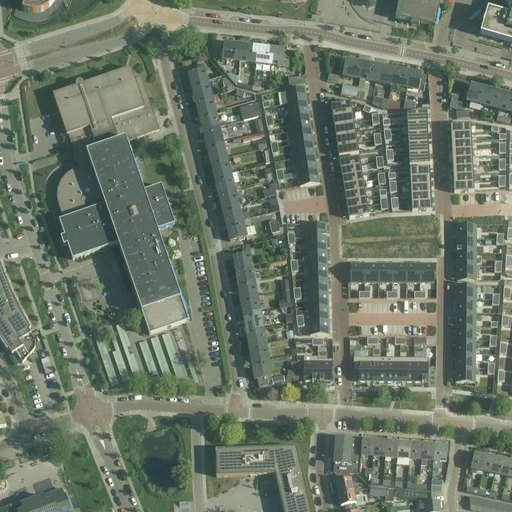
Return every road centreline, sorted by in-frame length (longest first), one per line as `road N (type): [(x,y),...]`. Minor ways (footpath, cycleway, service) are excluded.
road 1 (residential): [(235,412),(211,248),(163,58),(174,19)]
road 2 (residential): [(310,31),(340,281),(345,414)]
road 3 (residential): [(440,420),(447,250),(435,58)]
road 4 (residential): [(91,413),(0,121)]
road 5 (unknown): [(142,370),(107,264),(47,280)]
road 6 (unknown): [(213,411),(178,242)]
road 7 (tertiary): [(0,68),(128,39),(154,10)]
road 8 (tertiary): [(134,3),(122,16),(0,64)]
road 9 (tertiary): [(310,31),(174,19)]
road 10 (tertiary): [(435,58),(310,31)]
